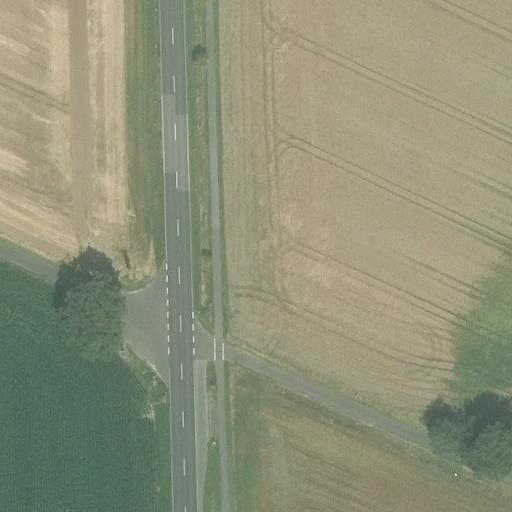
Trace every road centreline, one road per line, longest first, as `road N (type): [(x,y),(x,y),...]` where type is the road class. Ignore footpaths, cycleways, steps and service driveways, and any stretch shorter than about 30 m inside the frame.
road 1 (residential): [(511,472),(181,329)]
road 2 (tertiary): [(172,0),(181,329)]
road 3 (residential): [(181,329),(0,242)]
road 4 (tertiary): [(181,329),(186,511)]
